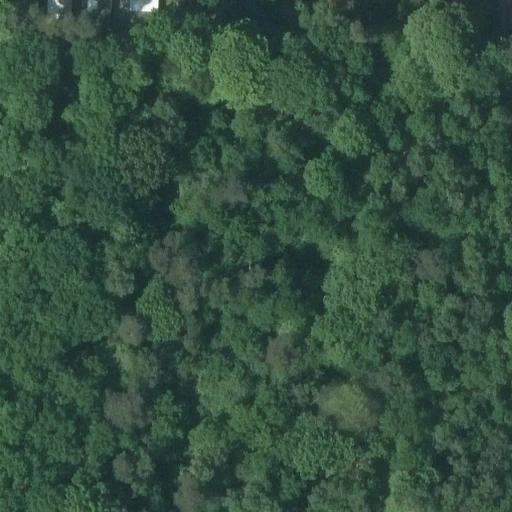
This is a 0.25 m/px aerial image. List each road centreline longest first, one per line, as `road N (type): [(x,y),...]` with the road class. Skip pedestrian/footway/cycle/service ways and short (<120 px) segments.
road 1 (track): [(511,89),(265,66),(0,56)]
road 2 (track): [(0,116),(20,131),(51,199),(33,303),(23,511)]
